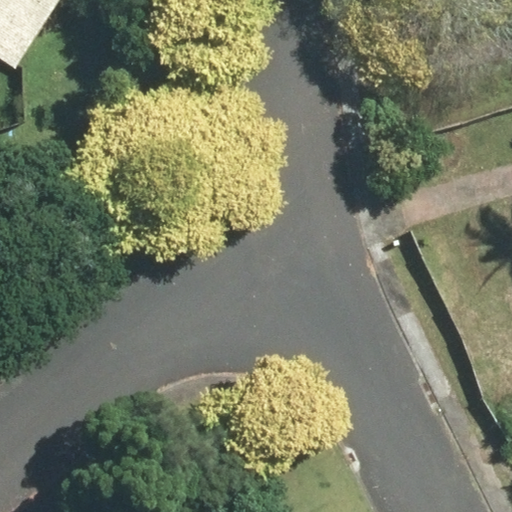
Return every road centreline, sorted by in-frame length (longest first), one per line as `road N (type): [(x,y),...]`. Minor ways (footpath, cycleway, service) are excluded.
road 1 (residential): [(264,201),(191,290),(0,458)]
road 2 (residential): [(264,201),(408,511)]
road 3 (residential): [(279,0),(281,119),(264,201)]
